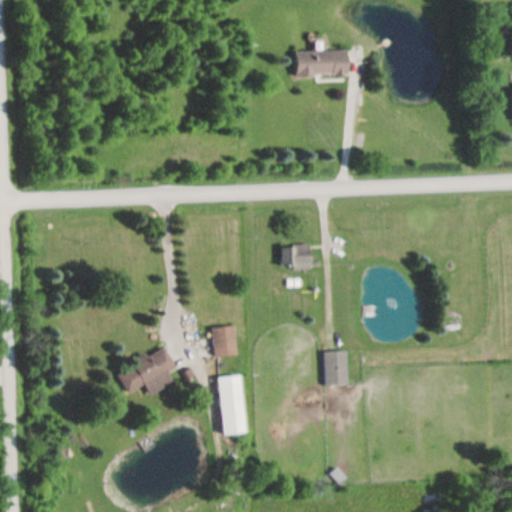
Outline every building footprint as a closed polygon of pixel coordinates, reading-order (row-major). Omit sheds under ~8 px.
[(292,51),(292,75),(344,75),(344,51),(292,51)] [(278,246),(278,269),(308,269),(308,246),(278,246)] [(209,356),(232,356),(232,327),(209,327),(209,356)] [(170,383),(164,372),(171,368),(160,348),(113,373),(124,393),(141,384),(147,395),(170,383)] [(321,352),(321,386),(344,386),(344,352),(321,352)] [(237,376),(214,377),(218,435),(242,433),(237,376)]
